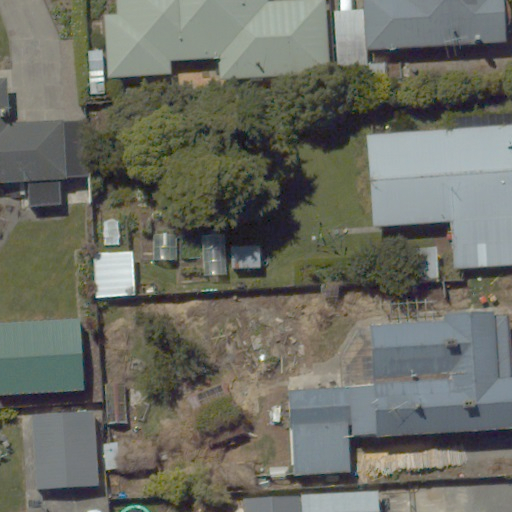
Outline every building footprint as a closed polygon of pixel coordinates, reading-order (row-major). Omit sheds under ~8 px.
[(269,0),(120,0),(121,18),(104,18),(106,84),(173,81),(172,65),(223,63),(224,79),(328,75),(325,0),(269,2),(269,0)] [(501,0),(358,0),(361,56),(504,51),(501,0)] [(0,187),(27,186),(28,208),(87,206),(85,169),(67,170),(62,42),(11,44),(12,78),(0,78),(0,187)] [(511,125),(368,131),(370,228),(448,226),(450,272),(511,269),(511,125)] [(138,251),(94,252),(95,302),(140,301),(138,251)] [(371,387),(290,390),(292,475),(353,473),(352,437),(511,431),(511,316),(368,322),(371,387)] [(97,406),(33,409),(36,491),(100,488),(97,406)] [(381,511),(381,493),(242,499),(242,511),(381,511)]
